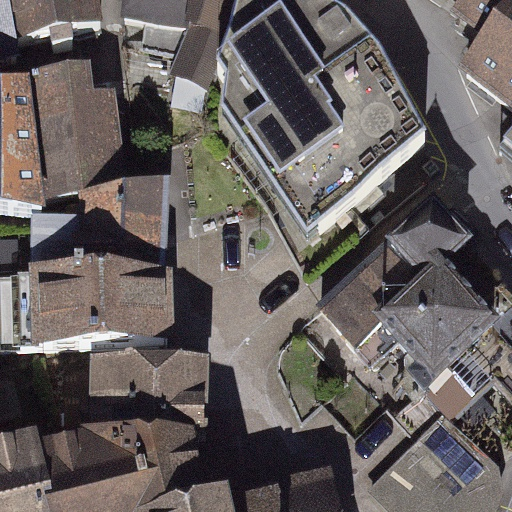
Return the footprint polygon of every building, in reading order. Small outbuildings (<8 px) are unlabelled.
[(0,0),(0,90),(32,87),(20,0),(0,0)] [(113,91),(124,89),(111,0),(20,0),(32,87),(36,111),(57,109),(55,99),(113,91)] [(235,0),(139,0),(134,33),(227,50),(235,0)] [(333,256),(450,158),(379,41),(307,0),(271,0),(241,86),(252,99),(245,128),(333,256)] [(511,0),(504,0),(474,40),(497,57),(473,89),(511,118),(511,0)] [(181,94),(215,100),(223,61),(188,55),(181,94)] [(55,99),(57,109),(72,221),(102,217),(144,211),(131,115),(116,117),(113,91),(55,99)] [(0,225),(75,235),(72,221),(57,109),(36,111),(1,117),(0,120),(0,225)] [(190,201),(144,211),(102,217),(102,238),(48,237),(51,288),(186,288),(190,201)] [(443,299),(386,351),(419,388),(413,393),(450,431),(459,441),(501,403),(511,416),(511,319),(504,312),(477,281),(493,267),(453,222),(409,261),(443,299)] [(443,299),(409,261),(329,332),(363,371),(386,351),(443,299)] [(199,288),(186,288),(51,288),(51,364),(200,363),(199,288)] [(109,383),(108,464),(180,452),(182,468),(227,459),(227,382),(109,383)] [(511,511),(511,510),(511,494),(459,441),(450,431),(379,506),(385,511),(511,511)] [(356,511),(350,486),(286,501),(288,507),(266,511),(238,511),(227,459),(182,468),(180,452),(108,464),(70,470),(67,459),(0,473),(0,511),(356,511)]
